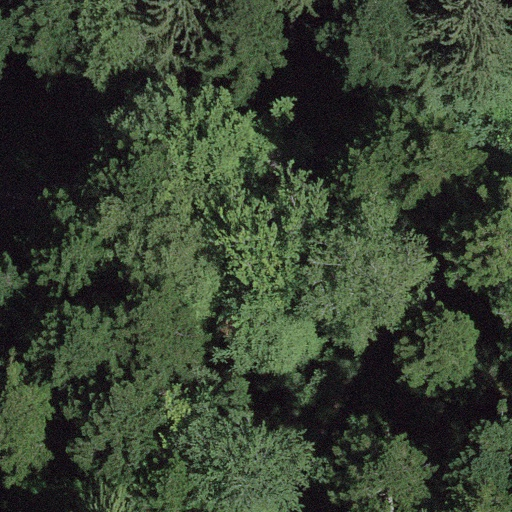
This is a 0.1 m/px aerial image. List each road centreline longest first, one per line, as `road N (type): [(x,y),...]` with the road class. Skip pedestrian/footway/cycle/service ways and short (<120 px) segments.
road 1 (track): [(85,511),(173,449),(312,311),(404,252),(511,218)]
road 2 (track): [(511,151),(331,151),(0,190)]
road 3 (track): [(280,511),(430,303),(511,232)]
